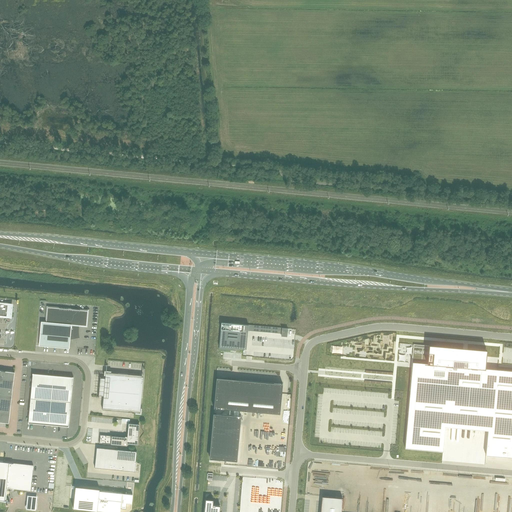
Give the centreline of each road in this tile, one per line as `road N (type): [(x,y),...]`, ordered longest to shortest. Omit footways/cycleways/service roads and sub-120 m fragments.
road 1 (primary): [(511,291),(199,254)]
road 2 (primary): [(201,270),(511,292)]
road 3 (unclassified): [(210,162),(272,168),(296,181),(511,201)]
road 4 (primary): [(193,269),(172,511)]
road 5 (primary): [(179,511),(201,270)]
road 6 (unclassified): [(511,337),(374,327),(314,341),(305,369)]
road 7 (unclassified): [(297,454),(511,473)]
road 8 (track): [(210,162),(0,142)]
road 9 (primary): [(199,254),(0,233)]
road 10 (primary): [(0,245),(193,269)]
road 11 (unclassified): [(88,377),(83,431),(74,444),(0,438)]
